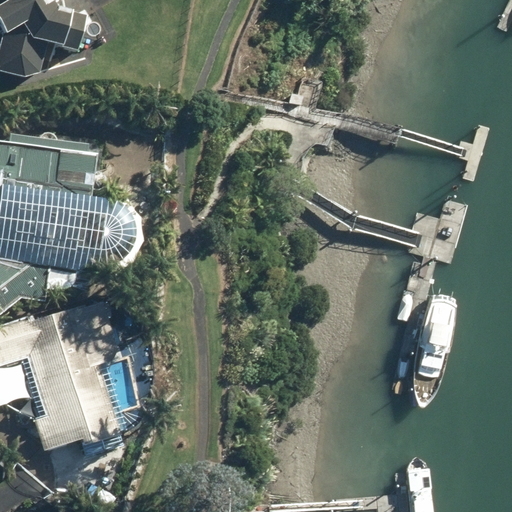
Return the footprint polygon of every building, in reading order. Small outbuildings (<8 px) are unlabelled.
[(0,0),(0,37),(11,29),(8,59),(0,64),(0,79),(8,84),(87,63),(88,20),(63,10),(58,0),(0,0)] [(287,99),(299,101),(302,91),(290,88),(287,99)] [(81,201),(87,151),(3,140),(2,146),(0,146),(0,309),(10,302),(32,305),(34,293),(62,297),(65,279),(107,285),(109,274),(111,273),(114,272),(116,271),(119,270),(121,269),(123,267),(125,266),(127,264),(129,262),(131,260),(132,258),(134,256),(135,253),(136,251),(137,248),(137,246),(138,243),(138,240),(138,238),(138,235),(138,233),(137,230),(137,227),(136,225),(135,222),(134,220),(132,218),(131,216),(129,213),(127,212),(126,210),(123,208),(121,207),(119,205),(117,204),(81,201)] [(96,306),(0,332),(0,366),(21,361),(38,421),(28,423),(36,453),(68,444),(71,453),(124,439),(105,365),(108,359),(109,351),(96,306)] [(15,376),(0,374),(0,405),(17,396),(15,376)]
